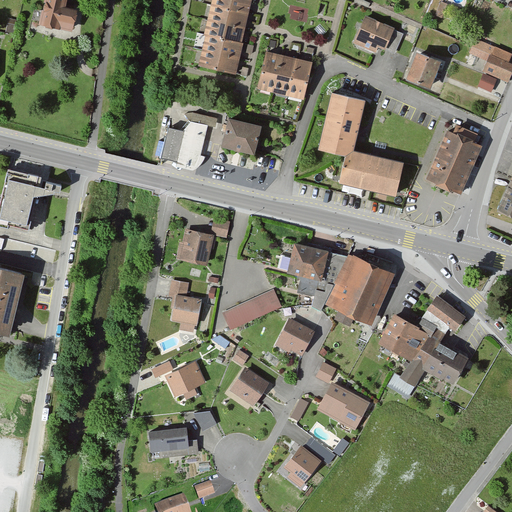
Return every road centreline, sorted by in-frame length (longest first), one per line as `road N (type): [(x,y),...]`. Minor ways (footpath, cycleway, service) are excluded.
road 1 (residential): [(80,161),(21,511)]
road 2 (residential): [(169,183),(117,473),(118,511)]
road 3 (residential): [(277,208),(317,82),(337,68),(496,133)]
road 4 (secondary): [(277,208),(449,248)]
road 5 (residential): [(111,0),(88,163)]
road 6 (residential): [(461,251),(496,133)]
